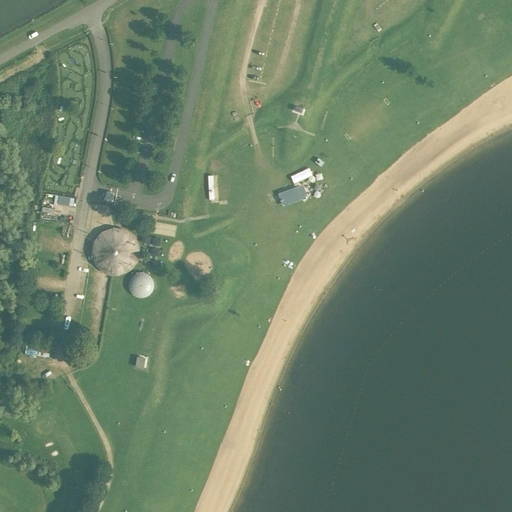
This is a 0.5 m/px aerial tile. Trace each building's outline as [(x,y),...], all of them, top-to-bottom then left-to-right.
[(209,198),(220,198),(219,173),(208,174),(209,198)] [(298,181),(299,185),(303,183),(308,198),(324,192),(317,174),(298,181)] [(296,187),(279,193),(279,194),(283,206),(301,200),(296,187)] [(135,252),(134,249),(132,241),(123,233),(112,231),(101,235),(96,241),(94,243),(91,254),(95,265),(103,272),(115,275),(125,271),(133,263),(133,260),(128,258),(129,254),(135,253),(135,252)] [(131,278),(129,281),(128,285),(129,288),(130,291),(132,294),(135,296),(138,297),(142,297),(145,297),(148,295),(151,292),(152,289),(153,286),(153,282),(151,279),(149,276),(146,274),(143,273),(140,273),(136,274),(133,275),(131,278)] [(52,353),(53,343),(29,341),(28,351),(52,353)] [(143,367),(145,358),(136,357),(135,366),(143,367)]
